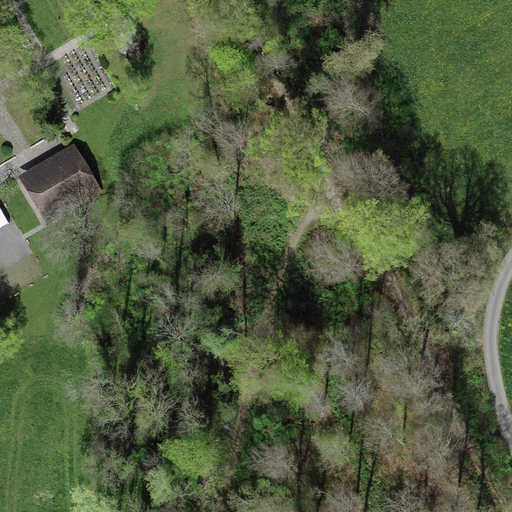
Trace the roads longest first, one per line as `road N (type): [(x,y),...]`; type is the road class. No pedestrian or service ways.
road 1 (track): [(219,511),(284,267),(302,229),(334,201),(510,511)]
road 2 (track): [(511,445),(489,367),(493,301),(511,260)]
